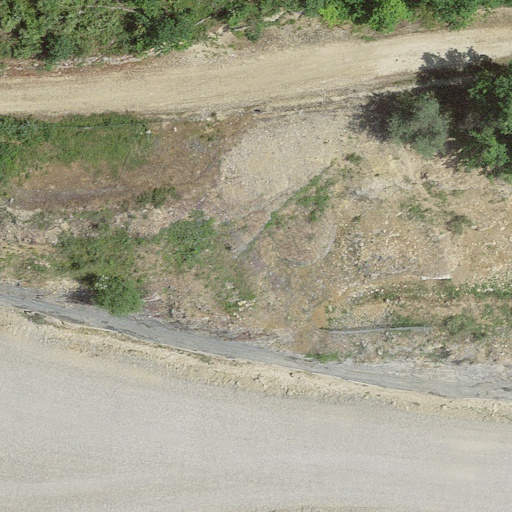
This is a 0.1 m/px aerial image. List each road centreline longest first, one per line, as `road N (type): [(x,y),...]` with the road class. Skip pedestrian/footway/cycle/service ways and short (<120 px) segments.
road 1 (track): [(511,479),(0,412)]
road 2 (track): [(0,106),(291,83),(511,50)]
road 3 (track): [(168,440),(0,502)]
